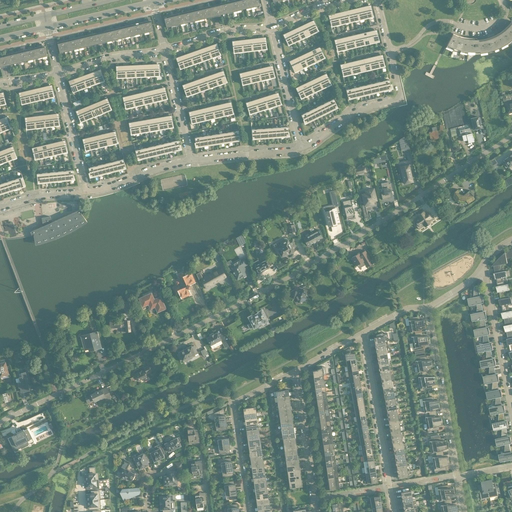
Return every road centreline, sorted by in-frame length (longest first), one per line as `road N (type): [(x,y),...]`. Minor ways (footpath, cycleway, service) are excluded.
road 1 (residential): [(0,422),(281,282),(511,135)]
road 2 (residential): [(247,511),(233,403),(296,369)]
road 3 (residential): [(394,511),(362,334)]
road 4 (residential): [(458,478),(428,307)]
road 5 (residential): [(390,50),(398,97),(351,114),(301,148)]
road 6 (residential): [(511,412),(482,265)]
road 7 (residential): [(316,511),(296,369)]
road 8 (residential): [(390,50),(431,23),(489,25),(501,15),(501,0)]
road 9 (residential): [(301,148),(271,25)]
road 10 (residential): [(85,192),(57,74)]
